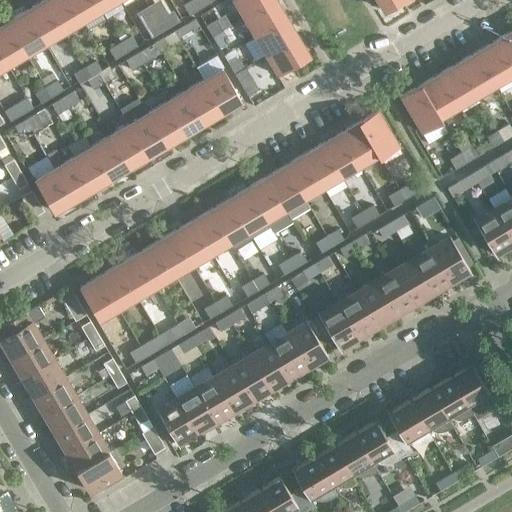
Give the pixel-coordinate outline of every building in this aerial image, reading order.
[(62,30),(44,0),(42,0),(26,10),(44,41),(62,30)] [(81,19),(69,0),(44,0),(62,30),(81,19)] [(100,8),(94,0),(69,0),(81,19),(100,8)] [(200,8),(195,0),(190,0),(183,5),(189,15),(200,8)] [(210,0),(195,0),(200,8),(211,2),(210,0)] [(232,0),(243,18),(273,0),(232,0)] [(285,18),(274,0),(273,0),(243,18),(254,36),(285,18)] [(401,0),(379,0),(385,10),(401,0)] [(44,41),(26,10),(7,21),(25,52),(44,41)] [(168,13),(157,20),(163,30),(174,23),(168,13)] [(296,37),(285,18),(254,36),(265,55),(296,37)] [(215,19),(205,25),(212,36),(222,30),(215,19)] [(163,30),(157,20),(146,27),(152,37),(163,30)] [(25,52),(7,21),(0,25),(0,51),(7,63),(25,52)] [(191,34),(185,24),(173,31),(179,41),(191,34)] [(229,41),(222,30),(212,36),(219,47),(229,41)] [(511,30),(494,41),(511,70),(511,30)] [(179,41),(173,31),(162,37),(168,48),(179,41)] [(131,35),(120,42),(126,52),(137,45),(131,35)] [(307,56),(296,37),(265,55),(276,74),(307,56)] [(511,71),(511,70),(494,41),(476,52),(494,83),(511,71)] [(126,52),(120,42),(109,48),(115,59),(126,52)] [(153,56),(147,46),(136,53),(142,63),(153,56)] [(494,83),(476,52),(457,63),(475,94),(494,83)] [(142,63),(136,53),(125,59),(131,69),(142,63)] [(238,56),(227,62),(234,73),(244,67),(238,56)] [(95,60),(84,67),(90,77),(98,72),(101,70),(95,60)] [(475,94),(457,63),(438,74),(457,105),(475,94)] [(115,76),(109,65),(101,70),(98,72),(104,82),(115,76)] [(90,77),(84,67),(73,73),(79,84),(87,79),(90,77)] [(251,79),(244,67),(234,73),(241,85),(251,79)] [(222,68),(202,79),(221,110),(240,99),(222,68)] [(104,82),(98,72),(90,77),(87,79),(92,89),(104,82)] [(457,105),(438,74),(420,85),(441,120),(443,118),(441,119),(439,115),(457,105)] [(57,79),(45,86),(51,96),(63,90),(57,79)] [(221,110),(202,79),(184,90),(202,121),(221,110)] [(441,120),(420,85),(399,97),(399,98),(401,97),(421,130),(419,131),(420,132),(441,120)] [(51,96),(45,86),(34,93),(40,103),(51,96)] [(79,100),(73,90),(62,97),(68,107),(79,100)] [(202,121),(184,90),(165,101),(183,132),(202,121)] [(68,107),(62,97),(51,103),(57,114),(68,107)] [(183,132),(165,101),(147,112),(165,143),(183,132)] [(15,104),(4,111),(10,121),(21,114),(15,104)] [(380,109),(359,121),(379,156),(400,144),(400,143),(398,144),(378,111),(380,109)] [(165,143),(147,112),(128,123),(146,154),(165,143)] [(42,123),(36,113),(25,119),(31,129),(42,123)] [(31,129),(25,119),(14,126),(20,136),(31,129)] [(379,156),(359,121),(340,132),(358,163),(376,152),(379,156),(377,157),(379,156)] [(146,154),(128,123),(109,134),(128,165),(146,154)] [(511,128),(509,124),(498,130),(504,140),(511,135),(511,128)] [(504,140),(498,130),(487,137),(493,147),(504,140)] [(358,163),(340,132),(321,143),(340,174),(358,163)] [(128,165),(109,134),(91,145),(109,176),(128,165)] [(340,174),(321,143),(303,154),(321,185),(340,174)] [(109,176),(91,145),(72,156),(91,187),(109,176)] [(472,146),(461,153),(467,163),(478,156),(472,146)] [(511,160),(511,155),(509,151),(497,158),(502,167),(511,160)] [(467,163),(461,153),(450,159),(456,169),(467,163)] [(321,185),(303,154),(284,165),(303,196),(321,185)] [(91,187),(72,156),(54,167),(72,198),(91,187)] [(21,171),(13,159),(4,164),(11,177),(21,171)] [(303,196),(284,165),(266,176),(284,207),(303,196)] [(490,174),(484,165),(472,173),(477,182),(490,174)] [(72,198),(54,167),(35,179),(53,210),(72,198)] [(28,183),(21,171),(11,177),(19,189),(28,183)] [(477,182),(472,173),(460,180),(465,189),(477,182)] [(284,207),(266,176),(247,187),(265,218),(284,207)] [(410,183),(399,189),(405,199),(416,193),(410,183)] [(265,218),(247,187),(229,198),(247,229),(265,218)] [(405,199),(399,189),(388,196),(394,206),(405,199)] [(44,211),(32,190),(21,196),(33,218),(44,211)] [(438,205),(433,196),(420,204),(426,213),(438,205)] [(247,229),(229,198),(210,209),(228,240),(247,229)] [(511,198),(494,209),(511,239),(511,198)] [(373,205),(362,211),(368,221),(379,215),(373,205)] [(228,240),(210,209),(191,220),(210,251),(228,240)] [(511,242),(511,239),(494,209),(474,221),(494,254),(511,242)] [(368,221),(362,211),(351,218),(356,228),(368,221)] [(408,223),(402,214),(390,222),(395,230),(408,223)] [(210,251),(191,220),(173,231),(191,262),(210,251)] [(395,230),(390,222),(378,229),(383,238),(395,230)] [(337,229),(326,236),(332,246),(343,239),(337,229)] [(191,262),(173,231),(154,242),(173,273),(191,262)] [(369,242),(364,234),(351,241),(357,250),(369,242)] [(332,246),(326,236),(315,242),(321,252),(332,246)] [(450,236),(430,248),(450,281),(469,269),(450,236)] [(357,250),(351,241),(339,248),(344,257),(357,250)] [(173,273),(154,242),(136,253),(154,284),(173,273)] [(450,281),(430,248),(412,259),(431,292),(450,281)] [(300,251),(289,258),(295,268),(306,261),(300,251)] [(154,284),(136,253),(117,264),(135,295),(154,284)] [(332,264),(327,256),(314,263),(320,272),(332,264)] [(295,268),(289,258),(278,264),(284,274),(295,268)] [(431,292),(412,259),(393,270),(413,303),(431,292)] [(320,272),(314,263),(302,270),(307,279),(320,272)] [(135,295),(117,264),(98,275),(117,306),(135,295)] [(413,303),(393,270),(375,281),(394,314),(413,303)] [(263,273),(252,280),(258,290),(269,283),(263,273)] [(117,306),(98,275),(77,288),(78,288),(80,287),(97,317),(95,318),(96,319),(117,306)] [(258,290),(252,280),(241,286),(247,296),(258,290)] [(394,314),(375,281),(356,292),(376,325),(394,314)] [(282,294),(277,285),(264,293),(270,301),(282,294)] [(376,325),(356,292),(338,303),(357,336),(376,325)] [(86,314),(73,293),(62,299),(75,320),(86,314)] [(270,301),(264,293),(252,300),(257,309),(270,301)] [(226,295),(215,302),(221,312),(232,305),(226,295)] [(221,312),(215,302),(204,308),(210,318),(221,312)] [(357,336),(338,303),(318,314),(338,347),(357,336)] [(245,316),(240,307),(227,315),(232,323),(245,316)] [(232,323),(227,315),(215,322),(220,331),(232,323)] [(189,317),(178,324),(184,334),(195,327),(189,317)] [(0,340),(11,359),(43,340),(31,320),(0,339),(0,338),(0,340)] [(97,333),(90,320),(80,326),(88,338),(97,333)] [(307,321),(288,332),(307,366),(326,354),(307,321)] [(184,334),(178,324),(166,330),(172,340),(184,334)] [(208,338),(203,329),(190,337),(195,345),(208,338)] [(307,366),(288,332),(269,343),(289,377),(307,366)] [(104,345),(97,333),(88,338),(95,350),(104,345)] [(195,345),(190,337),(178,344),(183,353),(195,345)] [(152,339),(140,346),(146,356),(158,349),(152,339)] [(54,358),(43,340),(11,359),(22,377),(54,358)] [(289,377),(269,343),(250,354),(270,388),(289,377)] [(146,356),(140,346),(129,352),(135,362),(146,356)] [(171,360),(165,351),(153,359),(158,368),(171,360)] [(270,388),(250,354),(232,366),(251,399),(270,388)] [(119,370),(112,357),(102,363),(110,375),(119,370)] [(65,377),(54,358),(22,377),(33,396),(65,377)] [(158,368),(153,359),(141,366),(146,375),(158,368)] [(471,363),(450,375),(468,406),(468,405),(474,402),(477,404),(481,405),(485,405),(489,404),(493,402),(493,403),(501,398),(488,376),(481,380),(471,363)] [(251,399),(232,366),(213,377),(233,410),(251,399)] [(126,382),(119,370),(110,375),(117,388),(126,382)] [(468,406),(450,375),(429,387),(447,418),(448,417),(453,414),(456,416),(460,417),(464,417),(468,416),(472,414),(472,415),(474,414),(468,405),(468,406)] [(76,396),(65,377),(33,396),(44,415),(76,396)] [(233,410),(213,377),(195,388),(214,421),(233,410)] [(447,418),(429,387),(408,400),(426,430),(427,430),(432,426),(436,428),(440,430),(444,430),(448,428),(451,426),(452,427),(453,426),(448,417),(447,418)] [(214,421),(195,388),(176,399),(196,432),(214,421)] [(141,407),(134,395),(124,400),(132,412),(141,407)] [(87,414),(76,396),(44,415),(55,433),(87,414)] [(196,432),(176,399),(157,410),(177,443),(196,432)] [(426,430),(408,400),(387,412),(397,429),(391,433),(404,455),(412,451),(406,442),(412,439),(415,441),(419,442),(423,442),(427,440),(431,438),(431,439),(432,439),(427,430),(426,430)] [(148,419),(141,407),(132,412),(139,425),(148,419)] [(98,433),(87,414),(55,433),(66,452),(98,433)] [(375,419),(354,432),(372,462),(378,459),(381,461),(385,462),(389,462),(393,461),(397,458),(397,459),(404,455),(391,433),(385,437),(375,419)] [(165,447),(152,425),(141,432),(154,453),(165,447)] [(372,462),(354,432),(333,444),(351,475),(352,474),(357,471),(360,473),(364,474),(369,474),(372,473),(376,471),(377,472),(378,471),(372,462)] [(511,447),(511,432),(491,445),(493,449),(498,456),(511,447)] [(109,451),(98,433),(66,452),(77,470),(109,451)] [(351,475),(333,444),(313,456),(331,487),(331,486),(337,483),(340,485),(344,486),(348,486),(352,485),(355,483),(356,484),(357,483),(352,474),(351,475)] [(498,456),(493,449),(477,459),(481,466),(498,456)] [(120,471),(109,451),(77,470),(88,490),(120,471)] [(331,487),(313,456),(291,469),(301,486),(296,490),(309,511),(316,508),(310,499),(316,495),(319,497),(323,499),(327,499),(331,497),(335,495),(335,496),(336,495),(331,486),(331,487)] [(469,463),(452,473),(456,480),(473,471),(469,463)] [(456,480),(452,473),(435,483),(440,490),(456,480)] [(279,476),(258,489),(271,511),(308,511),(309,511),(296,490),(290,493),(279,476)] [(271,511),(258,489),(237,501),(243,511),(271,511)] [(414,496),(397,506),(401,511),(403,511),(419,503),(414,496)] [(243,511),(237,501),(218,511),(243,511)]
